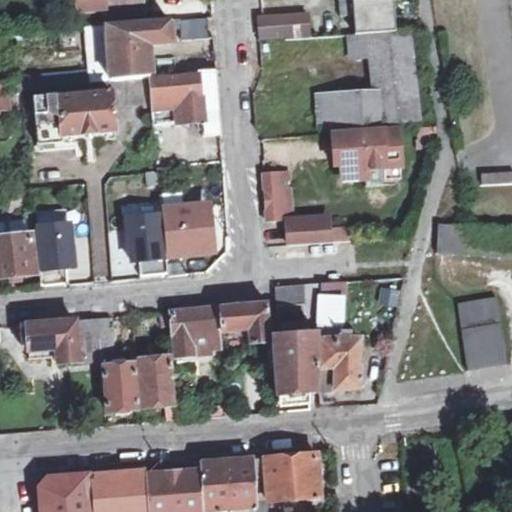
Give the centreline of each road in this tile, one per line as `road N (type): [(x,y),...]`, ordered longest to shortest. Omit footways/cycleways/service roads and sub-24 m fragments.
road 1 (residential): [(0,305),(215,286),(245,268),(226,0)]
road 2 (residential): [(12,459),(351,420)]
road 3 (residential): [(351,420),(511,404)]
